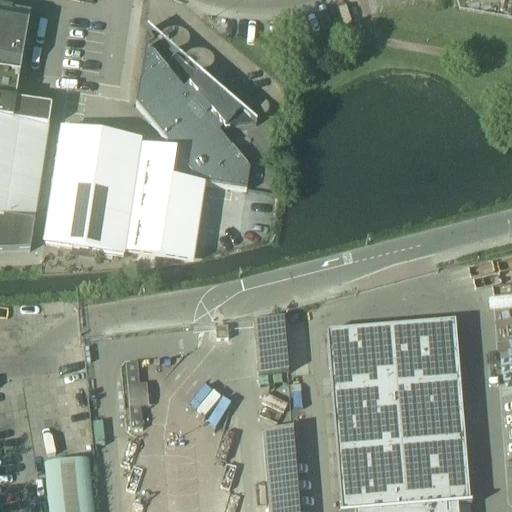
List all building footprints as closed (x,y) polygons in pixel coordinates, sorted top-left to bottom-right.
[(18,75),(29,16),(0,10),(0,73),(17,76),(18,75)] [(142,51),(134,108),(173,156),(174,157),(200,188),(245,194),(247,173),(248,172),(230,150),(218,135),(225,129),(254,126),(173,56),(163,69),(142,51)] [(17,76),(0,73),(0,102),(11,104),(17,76)] [(11,104),(0,102),(0,236),(19,105),(11,104)] [(47,109),(19,105),(0,236),(0,254),(26,254),(47,109)] [(59,134),(41,247),(120,259),(121,256),(191,267),(203,189),(182,186),(170,184),(172,172),(174,157),(173,156),(156,153),(139,151),(139,146),(59,134)] [(468,508),(453,326),(325,337),(339,511),(456,511),(470,510),(470,507),(468,508)] [(215,344),(227,343),(226,330),(214,331),(215,344)] [(126,390),(138,389),(136,367),(124,368),(126,390)] [(128,412),(129,434),(142,433),(140,411),(128,412)] [(261,435),(262,451),(293,448),(291,432),(261,435)] [(92,511),(87,463),(42,467),(47,511),(92,511)]
